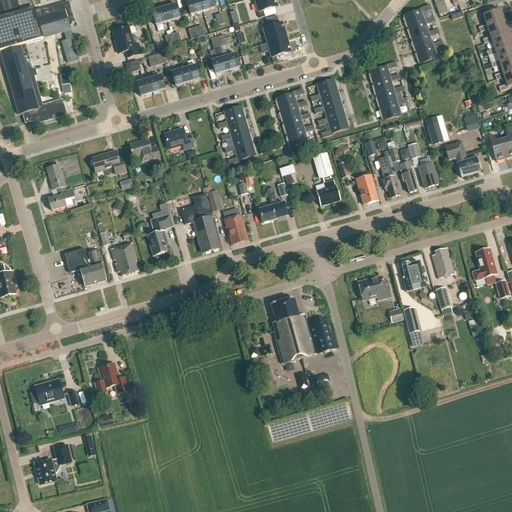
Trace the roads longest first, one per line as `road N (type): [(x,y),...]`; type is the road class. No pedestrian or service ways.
road 1 (residential): [(323,276),(35,359)]
road 2 (tertiary): [(57,334),(198,294),(236,261),(311,239)]
road 3 (unclassified): [(379,511),(323,276)]
road 4 (residential): [(115,125),(314,66)]
road 5 (tertiary): [(311,239),(463,194),(511,196)]
road 6 (residential): [(511,221),(323,276)]
road 7 (residential): [(57,334),(5,157)]
road 8 (track): [(357,413),(387,418),(511,380)]
